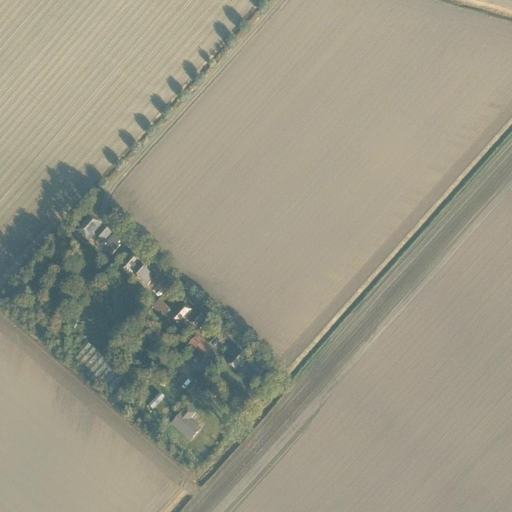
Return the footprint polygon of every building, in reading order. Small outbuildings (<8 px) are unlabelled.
[(107,243),(105,241),(112,234),(101,225),(91,216),(77,232),(89,243),(91,240),(95,236),(103,243),(112,251),(109,254),(111,256),(120,246),(119,244),(120,243),(121,242),(113,236),(107,243)] [(130,271),(132,273),(141,263),(131,254),(122,264),(124,266),(121,269),(127,274),(130,271)] [(103,272),(108,276),(115,269),(109,264),(103,272)] [(158,311),(164,306),(159,302),(154,307),(158,311)] [(171,319),(178,325),(184,318),(198,331),(207,322),(196,312),(194,315),(190,312),(191,311),(183,304),(176,311),(177,312),(171,319)] [(159,331),(163,327),(158,322),(154,327),(159,331)] [(197,337),(186,350),(202,364),(213,351),(197,337)] [(71,362),(109,396),(125,377),(86,344),(71,362)] [(242,362),(244,364),(249,358),(238,349),(231,356),(234,358),(228,364),(235,371),(242,362)] [(207,378),(219,367),(212,360),(200,371),(207,378)] [(248,368),(259,377),(266,370),(255,360),(248,368)] [(198,435),(183,422),(170,438),(185,451),(198,435)]
